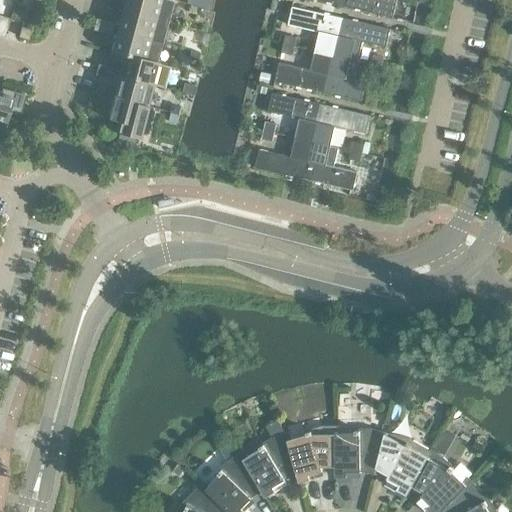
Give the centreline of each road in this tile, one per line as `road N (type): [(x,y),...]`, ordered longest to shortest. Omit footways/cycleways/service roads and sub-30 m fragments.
road 1 (tertiary): [(129,251),(160,237),(197,237),(371,280),(404,279),(454,254)]
road 2 (tertiary): [(46,447),(92,291),(129,251)]
road 3 (residential): [(466,0),(428,167)]
road 4 (tertiary): [(454,254),(483,214),(511,104)]
